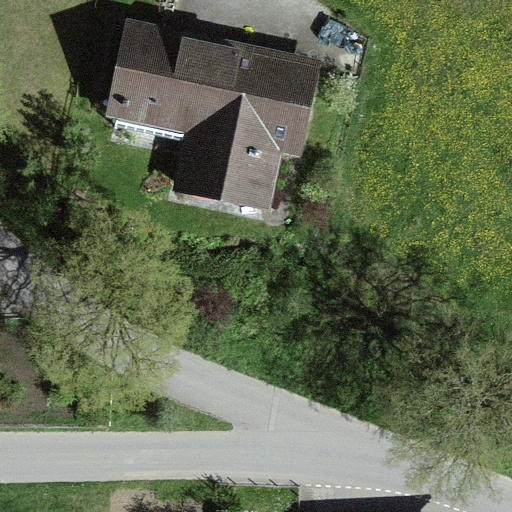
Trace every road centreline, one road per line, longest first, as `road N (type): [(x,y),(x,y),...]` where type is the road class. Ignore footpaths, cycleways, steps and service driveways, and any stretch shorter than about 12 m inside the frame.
road 1 (unclassified): [(377,459),(138,357),(0,256)]
road 2 (unclassified): [(377,459),(0,456)]
road 3 (unclassified): [(511,490),(377,459)]
